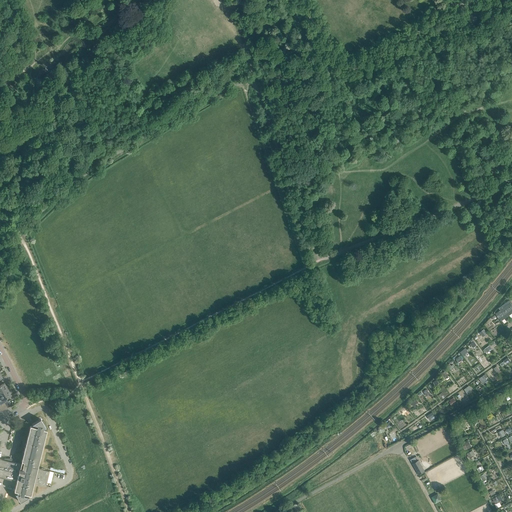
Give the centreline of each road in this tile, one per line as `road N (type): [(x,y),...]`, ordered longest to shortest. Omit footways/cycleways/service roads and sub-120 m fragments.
road 1 (unclassified): [(254,78),(316,261),(483,193),(511,171)]
road 2 (unclassified): [(129,511),(28,251),(14,234)]
road 3 (residential): [(12,511),(70,471),(46,408),(25,408)]
road 4 (unclassified): [(511,384),(398,445)]
